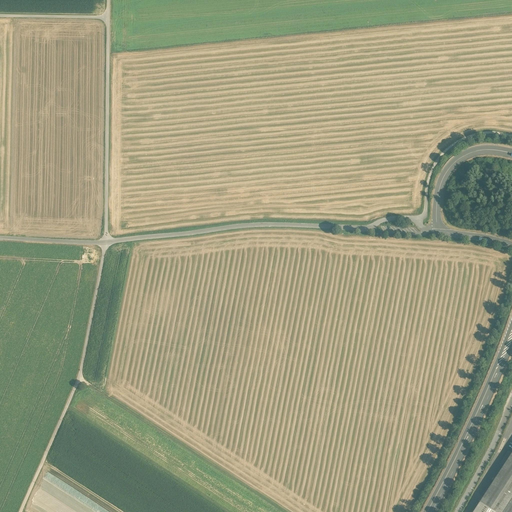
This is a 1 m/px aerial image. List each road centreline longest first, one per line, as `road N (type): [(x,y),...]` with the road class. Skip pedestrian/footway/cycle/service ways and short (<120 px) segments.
road 1 (track): [(106,242),(243,226),(365,227),(412,217),(424,230)]
road 2 (track): [(20,511),(78,378),(106,242)]
road 3 (track): [(282,511),(78,378)]
road 4 (track): [(106,242),(108,0)]
road 5 (trunk): [(511,332),(428,511)]
road 6 (track): [(414,217),(424,215),(431,171),(450,147),(485,132),(511,135)]
road 7 (residential): [(511,404),(459,511)]
